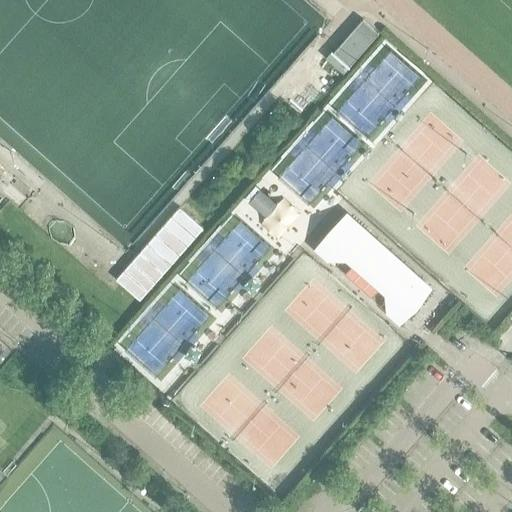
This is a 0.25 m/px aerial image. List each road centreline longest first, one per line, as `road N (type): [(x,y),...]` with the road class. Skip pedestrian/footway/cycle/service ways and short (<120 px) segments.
road 1 (trunk): [(114,0),(511,387)]
road 2 (trunk): [(511,283),(221,0)]
road 3 (residential): [(226,511),(104,401),(89,365),(0,288)]
road 4 (residential): [(511,399),(473,368),(358,490),(318,511)]
